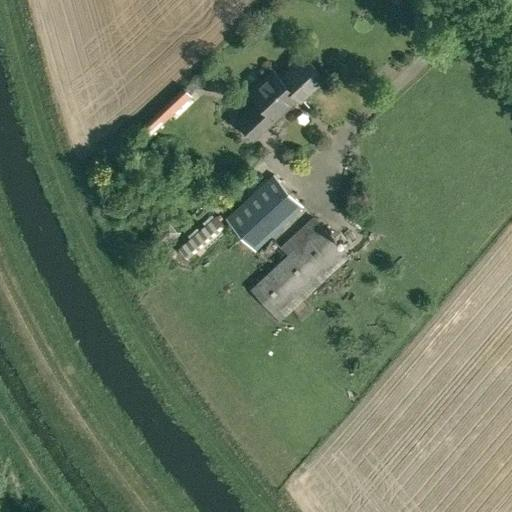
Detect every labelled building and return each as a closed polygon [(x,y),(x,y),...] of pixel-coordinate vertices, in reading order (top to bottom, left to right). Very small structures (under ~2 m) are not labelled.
[(324,77),(303,55),(280,77),(273,70),(249,92),(257,100),(236,120),(253,138),(297,97),(300,100),(324,77)] [(149,134),(191,94),(183,85),(141,124),(149,134)] [(254,249),(302,205),(274,172),(225,217),(254,249)] [(224,225),(216,214),(179,248),(188,258),(224,225)] [(348,255),(312,215),(280,245),(272,237),(258,251),(271,267),(249,287),(279,319),(348,255)] [(169,242),(179,233),(175,230),(168,222),(160,221),(154,227),(166,241),(169,242)]
